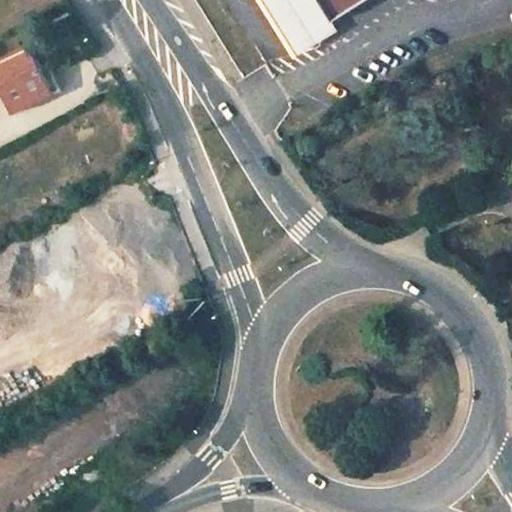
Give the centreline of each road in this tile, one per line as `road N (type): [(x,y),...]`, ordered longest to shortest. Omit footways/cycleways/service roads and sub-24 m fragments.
road 1 (primary): [(96,0),(168,115),(257,354)]
road 2 (primary): [(370,274),(301,232),(142,0)]
road 3 (primary): [(491,416),(483,347),(464,317),(437,293),(370,274)]
road 4 (residential): [(250,379),(207,461),(145,511)]
road 5 (primary): [(370,274),(301,296),(257,354)]
road 6 (primary): [(250,379),(261,448),(309,499)]
road 7 (primary): [(403,511),(460,477),(491,416)]
